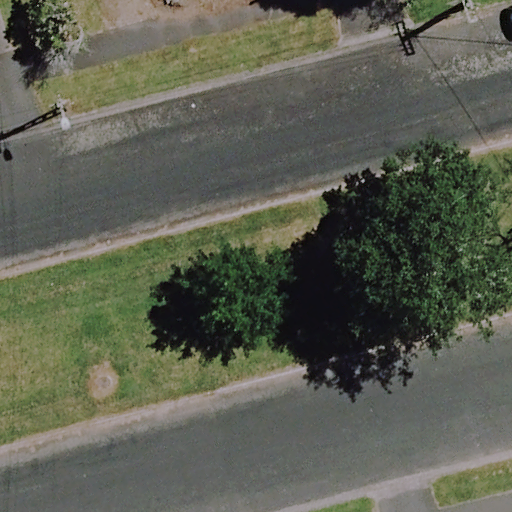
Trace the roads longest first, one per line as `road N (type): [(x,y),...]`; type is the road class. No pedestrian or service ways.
road 1 (residential): [(0,207),(511,73)]
road 2 (residential): [(511,388),(44,511)]
